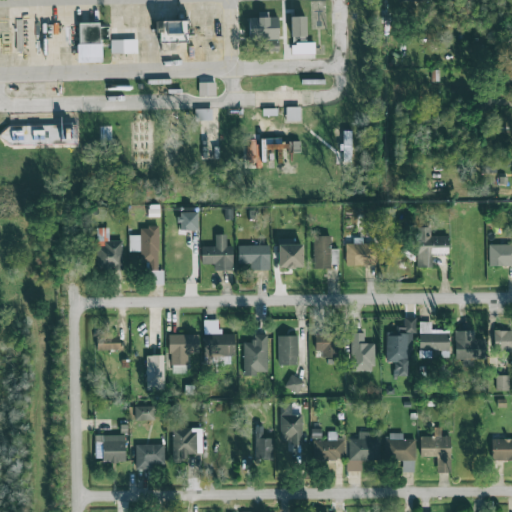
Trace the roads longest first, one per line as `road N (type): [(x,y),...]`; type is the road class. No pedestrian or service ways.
road 1 (residential): [(78,304),(511,297)]
road 2 (residential): [(80,498),(511,491)]
road 3 (residential): [(77,204),(80,511)]
